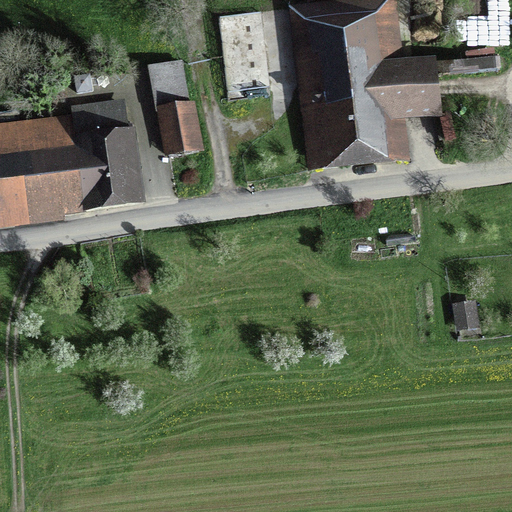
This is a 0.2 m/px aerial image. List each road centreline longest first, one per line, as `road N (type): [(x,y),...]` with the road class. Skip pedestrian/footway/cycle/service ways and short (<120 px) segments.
road 1 (unclassified): [(0,244),(511,175)]
road 2 (track): [(41,239),(8,331),(10,511)]
